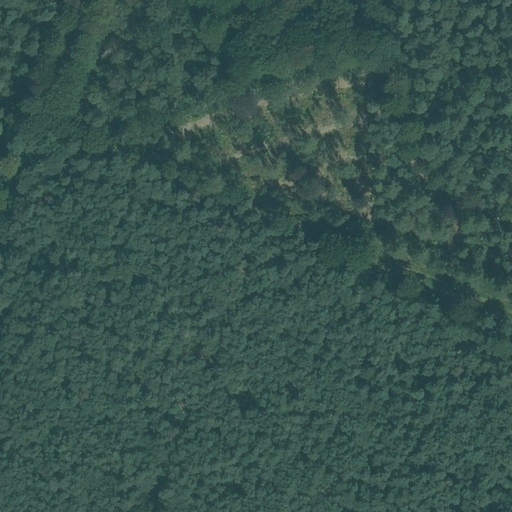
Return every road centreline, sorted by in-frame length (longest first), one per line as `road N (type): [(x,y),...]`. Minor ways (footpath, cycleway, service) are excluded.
road 1 (track): [(511,324),(45,118)]
road 2 (track): [(93,0),(45,118)]
